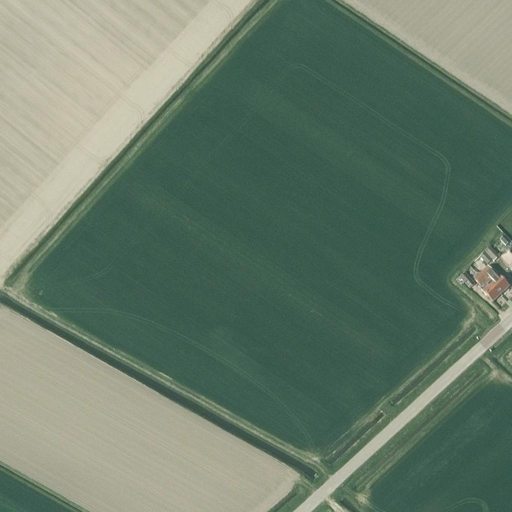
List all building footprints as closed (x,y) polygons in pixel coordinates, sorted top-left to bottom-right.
[(505,247),(509,243),(504,237),(499,241),(505,247)] [(511,248),(500,260),(504,264),(503,265),(508,269),(511,272),(511,248)] [(485,254),(494,263),(499,258),(490,249),(485,254)] [(480,259),(487,267),(492,262),(485,254),(480,259)] [(488,268),(480,275),(501,296),(509,288),(494,271),(492,273),(488,268)] [(460,280),(469,291),(475,286),(465,275),(460,280)] [(492,304),(501,296),(480,275),(474,281),(480,287),(478,289),(492,304)]
